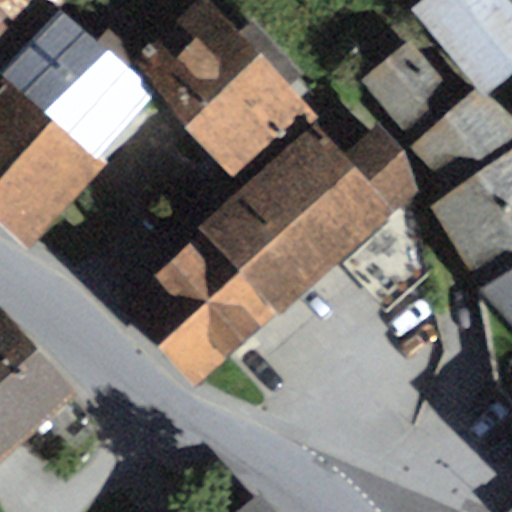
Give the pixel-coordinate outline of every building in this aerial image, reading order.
[(0,0),(0,56),(60,0),(0,0)] [(511,70),(511,4),(508,0),(425,0),(414,9),(483,94),(511,70)] [(199,7),(132,67),(235,180),(302,120),(199,7)] [(94,40),(61,11),(0,73),(96,158),(153,97),(126,66),(135,55),(104,29),(94,40)] [(410,42),(362,80),(452,188),(511,143),(511,128),(475,91),(459,101),(410,42)] [(1,80),(0,81),(0,219),(30,247),(98,167),(1,80)] [(343,154),(316,123),(198,228),(188,216),(170,232),(188,251),(122,309),(196,393),(342,263),(385,312),(429,273),(402,152),(377,124),(343,154)] [(511,143),(452,188),(428,205),(477,284),(511,262),(511,143)] [(511,262),(477,284),(511,322),(511,262)] [(0,463),(77,395),(2,309),(0,310),(0,463)] [(278,511),(260,490),(233,511),(278,511)]
